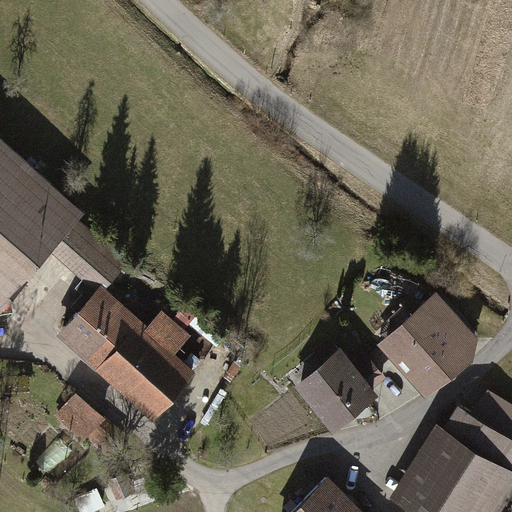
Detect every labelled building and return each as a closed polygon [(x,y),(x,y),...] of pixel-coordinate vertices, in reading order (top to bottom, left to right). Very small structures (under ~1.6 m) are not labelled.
[(126,266),(75,219),(84,210),(0,132),(0,313),(30,281),(24,275),(52,245),(100,289),(63,329),(155,415),(196,371),(175,352),(191,335),(165,311),(148,329),(105,289),(126,266)] [(441,294),(384,343),(428,396),(486,347),(441,294)] [(379,392),(365,376),(378,365),(362,347),(349,358),(340,348),(298,385),(338,429),(379,392)] [(108,417),(86,395),(63,418),(86,440),(108,417)] [(429,511),(492,511),(511,480),(511,436),(462,405),(448,429),(440,424),(397,492),(429,511)] [(364,511),(330,475),(290,511),(364,511)]
